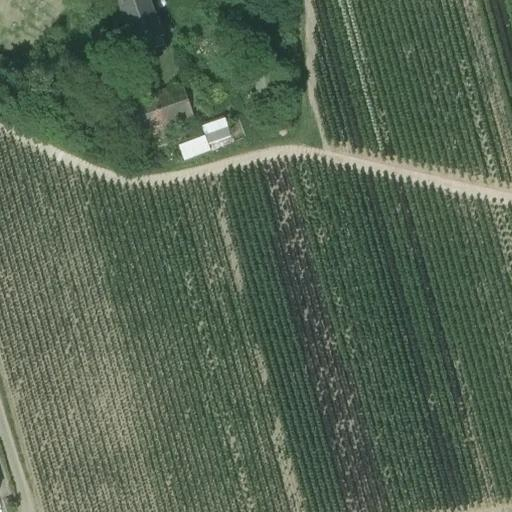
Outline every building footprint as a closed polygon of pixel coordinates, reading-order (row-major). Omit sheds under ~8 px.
[(162,37),(147,0),(115,0),(134,47),(162,37)] [(253,69),(258,113),(258,115),(278,113),(273,67),(253,69)] [(138,138),(193,119),(181,84),(126,103),(138,138)] [(231,137),(225,123),(223,117),(200,125),(207,145),(231,137)] [(200,132),(184,138),(177,141),(183,158),(207,149),(200,132)]
